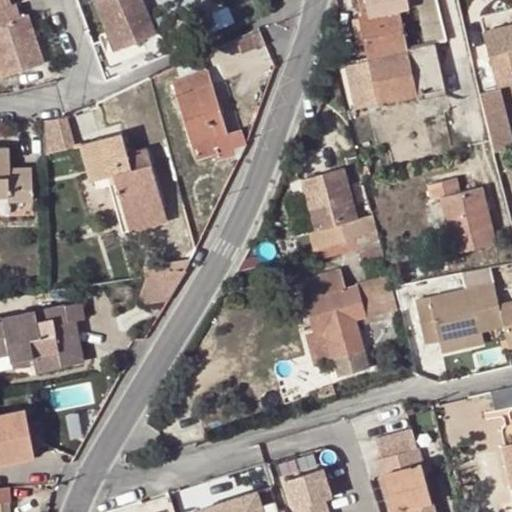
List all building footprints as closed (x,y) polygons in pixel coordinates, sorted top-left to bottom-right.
[(101,0),(120,45),(160,29),(147,0),(101,0)] [(360,19),(365,44),(369,58),(408,50),(399,10),(408,8),(406,0),(365,0),(370,17),(360,19)] [(435,0),(413,0),(415,7),(408,8),(399,10),(408,50),(434,44),(445,41),(435,0)] [(0,78),(42,66),(27,17),(19,19),(14,5),(0,9),(0,78)] [(365,44),(360,19),(352,21),(358,46),(365,44)] [(511,25),(483,33),(492,72),(511,67),(511,25)] [(259,30),(235,38),(241,54),(264,45),(259,30)] [(369,58),(368,59),(378,102),(443,87),(434,44),(408,50),(369,58)] [(354,108),(378,102),(368,59),(344,64),(354,108)] [(511,84),(511,67),(492,72),(496,88),(511,84)] [(193,158),(215,151),(211,138),(226,133),(206,70),(171,81),(193,158)] [(510,149),(498,91),(478,95),(490,145),(492,153),(510,149)] [(41,121),(42,157),(72,148),(63,117),(41,121)] [(113,174),(121,202),(158,190),(144,147),(125,152),(118,132),(78,147),(90,181),(113,174)] [(226,133),(211,138),(215,151),(235,144),(231,132),(226,133)] [(0,197),(8,197),(8,203),(32,202),(32,168),(10,169),(10,148),(0,148),(0,197)] [(308,233),(313,249),(314,249),(348,240),(343,223),(356,219),(342,168),(301,179),(315,231),(308,233)] [(428,200),(437,198),(451,253),(495,243),(481,187),(459,192),(456,179),(426,185),(428,200)] [(161,201),(158,190),(121,202),(125,212),(161,201)] [(343,223),(348,240),(376,231),(372,215),(356,219),(343,223)] [(317,260),(339,255),(357,251),(359,263),(383,257),(376,231),(348,240),(314,249),(317,260)] [(141,264),(143,276),(176,271),(184,270),(181,258),(141,264)] [(447,258),(405,264),(407,278),(449,271),(447,258)] [(363,318),(396,310),(390,285),(388,276),(345,287),(340,268),(305,277),(310,298),(303,300),(312,330),(305,332),(313,361),(331,356),(337,377),(369,368),(356,321),(363,318)] [(485,268),(456,273),(461,292),(490,284),(485,268)] [(169,298),(184,270),(176,271),(159,299),(169,298)] [(159,299),(176,271),(143,276),(139,302),(159,299)] [(496,308),(490,284),(461,292),(412,306),(424,349),(439,345),(481,333),(502,327),(496,308)] [(53,319),(54,324),(76,320),(84,319),(80,301),(36,310),(38,321),(53,319)] [(508,350),(511,349),(511,303),(496,308),(502,327),(502,330),(508,350)] [(0,316),(0,356),(32,350),(34,363),(36,372),(79,364),(74,342),(80,341),(76,320),(54,324),(53,319),(38,321),(36,310),(0,316)] [(398,316),(396,310),(363,318),(365,325),(398,316)] [(442,355),(483,343),(481,333),(439,345),(442,355)] [(80,341),(74,342),(79,364),(85,363),(80,341)] [(32,350),(0,356),(0,369),(34,363),(32,350)] [(91,382),(52,390),(56,408),(95,400),(91,382)] [(502,426),(506,443),(511,441),(511,387),(491,393),(495,412),(502,410),(506,425),(502,426)] [(0,453),(33,447),(26,410),(0,414),(0,453)] [(511,441),(506,443),(501,445),(511,482),(511,441)] [(33,447),(0,453),(0,463),(35,456),(33,447)] [(391,511),(400,511),(406,511),(434,511),(415,448),(377,458),(391,511)] [(321,470),(283,482),(292,511),(322,511),(319,503),(317,494),(327,490),(321,470)] [(0,511),(0,502),(10,502),(8,486),(0,487),(0,511)] [(317,494),(319,503),(330,499),(327,490),(317,494)] [(259,511),(254,493),(194,511),(259,511)] [(10,511),(10,502),(0,502),(0,511),(10,511)]
